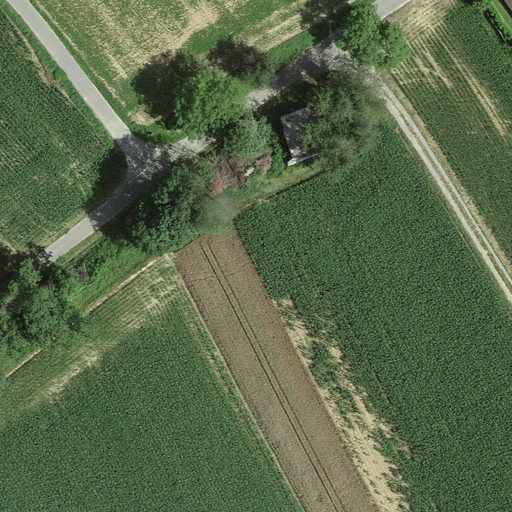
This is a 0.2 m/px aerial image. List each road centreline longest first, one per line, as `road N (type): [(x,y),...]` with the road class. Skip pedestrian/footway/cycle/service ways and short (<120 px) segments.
road 1 (track): [(346,29),(511,302)]
road 2 (unclassified): [(390,0),(152,177)]
road 3 (track): [(15,0),(152,177)]
